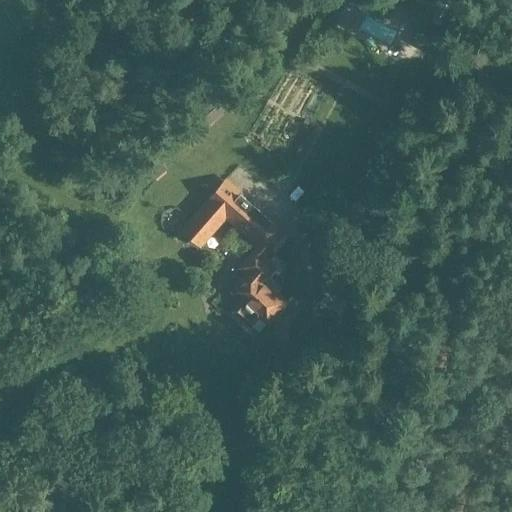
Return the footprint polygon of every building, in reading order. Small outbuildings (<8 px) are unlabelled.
[(329,3),(320,27),(342,35),(351,11),(329,3)] [(435,54),(443,36),(420,26),(412,44),(435,54)] [(141,169),(155,186),(189,159),(176,142),(141,169)] [(239,268),(246,274),(230,291),(242,302),(234,312),(251,326),(259,317),(267,324),(286,303),(264,282),(275,267),(263,257),(285,231),(228,181),(198,218),(218,237),(232,223),(258,246),(239,268)] [(232,234),(219,249),(238,266),(251,251),(232,234)]
